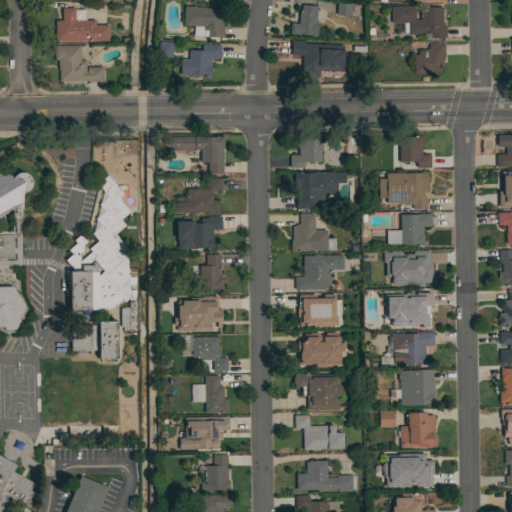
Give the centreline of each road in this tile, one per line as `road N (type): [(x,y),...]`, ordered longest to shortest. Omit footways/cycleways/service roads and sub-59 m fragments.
road 1 (residential): [(477,0),(477,82),(462,132),(468,511)]
road 2 (tertiary): [(0,111),(511,107)]
road 3 (residential): [(260,511),(260,0)]
